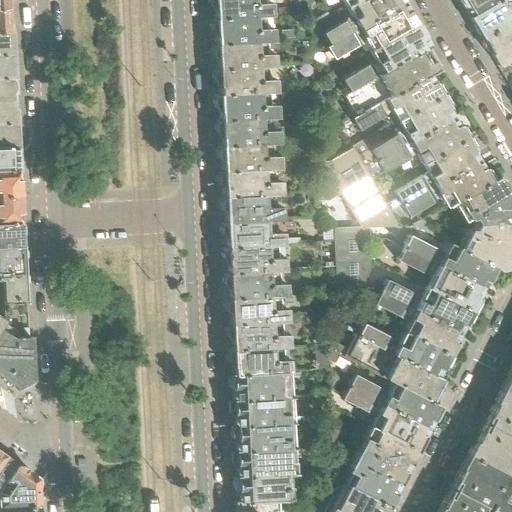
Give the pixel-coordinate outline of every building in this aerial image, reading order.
[(212,8),(213,19),(263,16),(269,15),(269,2),(262,2),(261,0),(207,0),(208,5),(212,8)] [(343,39),(403,2),(401,0),(355,0),(346,6),(351,15),(321,33),(328,44),(325,46),(326,48),(343,39)] [(457,0),(466,15),(492,0),(457,0)] [(511,0),(492,0),(466,15),(479,37),(511,18),(511,0)] [(372,49),(415,23),(403,2),(343,39),(326,48),(331,58),(366,38),(372,49)] [(326,17),(318,3),(308,9),(309,27),(326,17)] [(0,31),(9,31),(9,23),(11,19),(10,12),(8,8),(7,8),(0,7),(0,31)] [(214,44),(264,41),(271,41),(270,27),(263,27),(263,16),(213,19),(209,22),(209,30),(213,34),(214,44)] [(504,60),(511,56),(511,55),(511,18),(479,37),(496,65),(504,60)] [(348,91),(423,47),(427,45),(423,36),(415,23),(372,49),(370,50),(375,59),(341,80),(348,91)] [(294,38),(293,30),(280,30),(281,38),(294,38)] [(0,53),(10,53),(10,46),(12,43),(12,35),(9,32),(9,31),(0,31),(0,53)] [(215,59),(215,69),(265,68),(265,66),(272,66),(271,53),(265,53),(264,41),(214,44),(210,48),(211,56),(215,59)] [(341,95),(353,116),(426,74),(436,68),(423,47),(348,91),(343,94),(341,95)] [(0,53),(0,77),(12,76),(11,69),(13,66),(13,58),(11,55),(10,53),(0,53)] [(498,70),(506,65),(504,60),(496,65),(498,70)] [(502,73),(511,68),(507,65),(506,65),(498,70),(501,74),(502,73)] [(217,95),(266,93),(266,91),(273,91),(273,78),(266,78),(265,68),(215,69),(212,73),(212,81),(216,85),(217,95)] [(511,68),(502,73),(506,80),(511,76),(511,68)] [(398,119),(442,93),(436,82),(430,81),(426,74),(353,116),(350,118),(356,129),(392,108),(398,119)] [(0,98),(13,98),(12,92),(14,89),(14,82),(12,78),(12,76),(0,77),(0,98)] [(217,110),(218,120),(268,118),(268,117),(274,117),(274,103),(266,104),(266,93),(217,95),(213,99),(213,107),(217,110)] [(352,147),(363,168),(451,116),(447,108),(448,103),(442,93),(398,119),(404,129),(370,149),(363,138),(351,146),(352,147)] [(323,103),(319,95),(310,100),(315,108),(323,103)] [(0,124),(14,124),(16,120),(15,113),(13,109),(13,98),(0,98),(0,124)] [(325,123),(324,104),(314,109),(314,128),(325,123)] [(363,168),(369,178),(381,171),(382,172),(415,153),(421,162),(467,136),(461,125),(456,124),(451,116),(363,168)] [(219,146),(269,143),(269,142),(276,142),(275,129),(268,129),(268,118),(218,120),(214,124),(215,132),(218,135),(219,146)] [(0,146),(16,146),(17,143),(17,136),(15,133),(14,124),(0,124),(0,146)] [(436,182),(476,159),(472,151),(473,146),(467,136),(421,162),(426,172),(393,192),(399,203),(400,203),(429,186),(425,178),(431,175),(436,182)] [(220,171),(270,169),(270,168),(277,168),(276,154),(269,155),(269,143),(219,146),(215,150),(216,158),(220,161),(220,171)] [(0,170),(16,170),(18,167),(18,159),(16,156),(15,147),(16,146),(0,146),(0,170)] [(369,178),(363,168),(352,147),(329,161),(329,176),(359,227),(367,227),(397,226),(369,178)] [(448,205),(455,201),(492,178),(486,168),(481,167),(476,159),(436,182),(439,188),(432,192),(429,186),(400,203),(399,203),(389,209),(392,215),(403,208),(407,215),(442,194),(448,205)] [(222,197),(271,195),(271,194),(278,193),(278,180),(270,180),(270,169),(220,171),(217,175),(217,183),(221,186),(222,197)] [(0,194),(18,194),(19,190),(19,185),(17,181),(16,170),(0,170),(0,194)] [(475,223),(511,222),(511,193),(508,186),(505,188),(499,178),(494,177),(492,178),(455,201),(466,219),(472,218),(475,223)] [(0,221),(19,220),(18,210),(20,206),(20,201),(18,198),(18,194),(0,194),(0,221)] [(222,212),(223,222),(273,219),(279,219),(279,205),(272,206),(271,195),(222,197),(218,201),(218,209),(222,212)] [(410,225),(431,224),(431,214),(410,225)] [(224,248),(274,245),(281,244),(280,231),(273,231),(273,219),(223,222),(219,226),(220,234),(224,238),(224,248)] [(0,246),(20,245),(20,237),(21,234),(21,226),(19,222),(19,220),(0,221),(0,246)] [(468,228),(457,248),(498,269),(502,268),(507,258),(510,260),(511,256),(511,222),(475,223),(472,229),(468,228)] [(431,235),(431,224),(410,225),(431,235)] [(367,227),(359,227),(333,228),(335,294),(327,310),(344,318),(369,269),(368,239),(367,227)] [(498,269),(457,248),(448,243),(443,253),(408,235),(402,247),(480,288),(485,280),(490,278),(495,269),(497,270),(498,269)] [(480,288),(402,247),(392,241),(389,247),(399,252),(396,259),(430,277),(424,287),(472,312),(478,302),(476,296),(480,288)] [(0,280),(1,280),(2,301),(25,300),(23,255),(22,245),(20,245),(0,246),(0,280)] [(225,273),(275,270),(282,270),(281,256),(274,257),(274,245),(224,248),(221,251),(221,260),(225,263),(225,273)] [(226,288),(227,299),(276,296),(283,295),(283,282),(276,282),(275,270),(225,273),(222,277),(222,285),(226,288)] [(467,323),(472,312),(424,287),(419,297),(385,279),(379,291),(458,332),(462,324),(467,323)] [(458,332),(379,291),(372,303),(406,321),(401,331),(450,356),(455,346),(453,341),(458,332)] [(228,324),(278,321),(285,320),(284,307),(277,308),(276,296),(227,299),(223,302),(224,311),(228,314),(228,324)] [(3,319),(0,317),(0,375),(18,388),(29,381),(27,335),(25,300),(2,301),(3,319)] [(100,313),(99,300),(91,301),(92,314),(100,313)] [(305,319),(305,312),(290,313),(291,320),(305,319)] [(229,339),(229,350),(279,346),(286,346),(285,333),(278,333),(278,321),(228,324),(224,328),(225,336),(229,339)] [(444,367),(450,356),(401,331),(396,340),(362,323),(356,334),(353,333),(353,335),(434,376),(439,368),(444,367)] [(434,376),(353,335),(346,349),(343,347),(332,341),(328,349),(344,359),(392,383),(433,403),(440,389),(435,386),(439,378),(434,376)] [(231,375),(286,371),(288,371),(287,358),(280,359),(279,346),(229,350),(226,353),(226,362),(230,365),(231,375)] [(511,366),(499,391),(511,398),(511,366)] [(231,390),(232,400),(286,397),(292,397),(291,386),(286,386),(286,371),(231,375),(229,375),(228,379),(227,382),(227,383),(228,387),(230,390),(231,390)] [(433,403),(392,383),(387,392),(353,374),(345,388),(426,428),(430,420),(431,419),(438,405),(433,403)] [(415,449),(426,428),(345,388),(340,398),(373,416),(367,426),(415,449)] [(511,398),(499,391),(488,413),(484,419),(478,431),(466,455),(511,478),(511,398)] [(233,425),(286,421),(291,421),(291,410),(287,410),(286,397),(232,400),(228,401),(229,415),(233,415),(233,425)] [(287,437),(286,421),(233,425),(233,426),(232,426),(230,429),(230,433),(230,434),(231,437),(233,441),(234,441),(234,451),(286,448),(286,449),(291,448),(290,436),(287,437)] [(397,483),(415,449),(367,426),(355,450),(382,464),(378,473),(397,483)] [(330,434),(343,440),(345,435),(333,429),(330,434)] [(343,440),(330,434),(325,444),(342,444),(343,440)] [(236,477),(283,473),(291,473),(291,461),(287,461),(286,449),(286,448),(234,451),(231,451),(232,466),(235,466),(236,477)] [(385,507),(397,483),(378,473),(382,464),(355,450),(345,469),(350,471),(343,487),(346,488),(385,507)] [(445,496),(436,511),(501,511),(507,503),(503,501),(511,484),(511,478),(466,455),(445,496)] [(5,457),(0,463),(0,506),(36,506),(34,483),(29,474),(5,457)] [(237,491),(237,501),(278,498),(283,497),(283,496),(298,505),(306,494),(295,495),(294,488),(283,488),(283,473),(234,477),(233,480),(233,484),(233,488),(235,491),(237,491)] [(382,511),(385,507),(346,488),(343,492),(333,511),(350,511),(351,511),(353,511),(382,511)] [(274,511),(275,511),(279,511),(278,498),(237,501),(233,501),(233,511),(274,511)] [(311,511),(319,511),(322,507),(311,501),(307,509),(311,511)]
